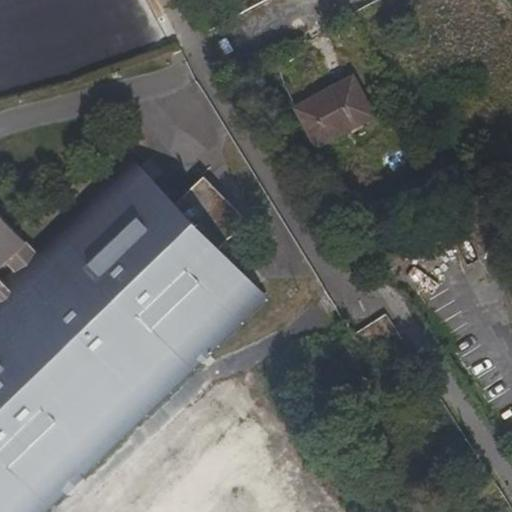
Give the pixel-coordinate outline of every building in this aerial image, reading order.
[(482,13),(413,44),(433,89),(502,58),(482,13)] [(354,75),(293,107),(315,148),(375,116),(354,75)] [(33,249),(0,216),(0,511),(44,511),(265,297),(219,249),(247,222),(204,178),(177,205),(130,156),(33,249)] [(511,238),(486,182),(461,196),(511,305),(511,238)] [(351,336),(295,371),(310,395),(367,358),(351,336)] [(449,511),(511,511),(511,508),(494,482),(449,511)]
